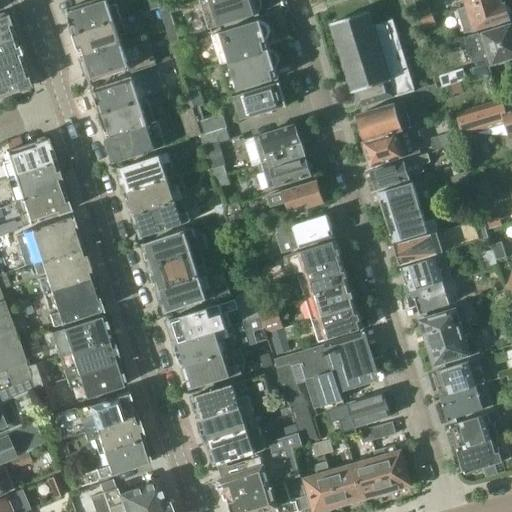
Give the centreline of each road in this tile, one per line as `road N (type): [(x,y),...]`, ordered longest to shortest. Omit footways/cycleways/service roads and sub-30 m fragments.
road 1 (residential): [(292,0),(447,511)]
road 2 (tertiary): [(196,511),(62,97)]
